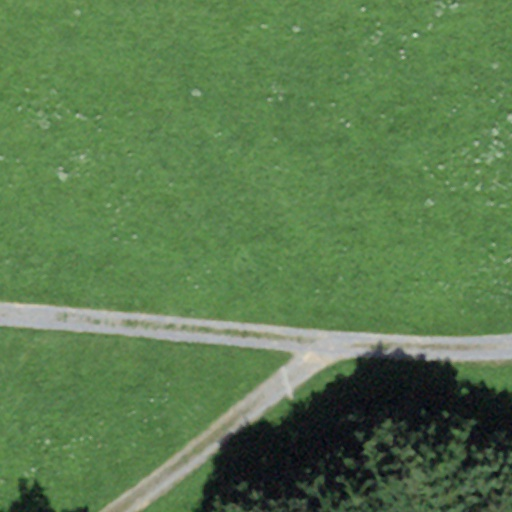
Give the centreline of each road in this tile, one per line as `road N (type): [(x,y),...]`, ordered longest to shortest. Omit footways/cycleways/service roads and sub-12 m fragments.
road 1 (track): [(511,349),(472,353),(0,315)]
road 2 (track): [(337,342),(110,511)]
